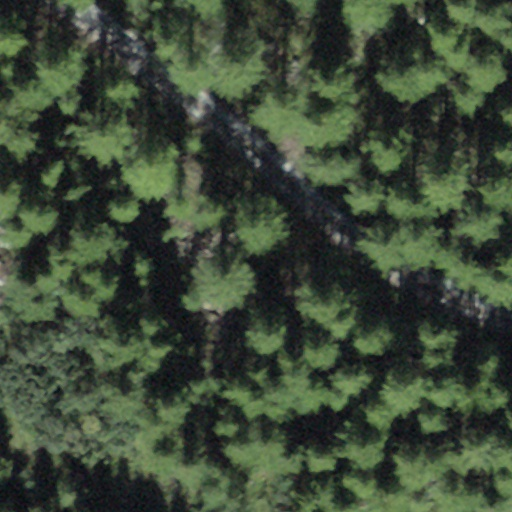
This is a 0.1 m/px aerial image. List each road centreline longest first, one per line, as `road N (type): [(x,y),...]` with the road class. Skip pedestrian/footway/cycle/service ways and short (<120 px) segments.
road 1 (track): [(60,0),(150,68),(385,275),(511,326)]
road 2 (track): [(0,438),(184,511)]
